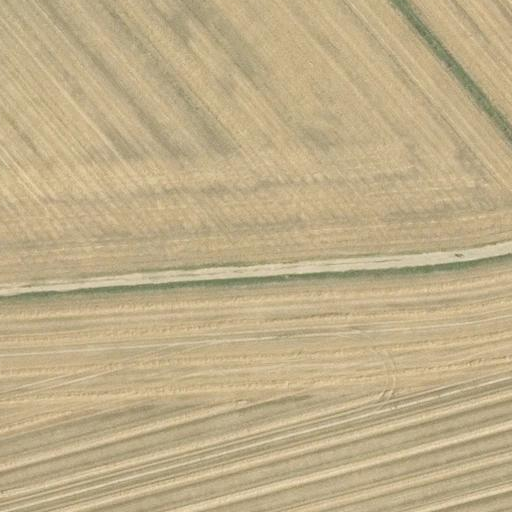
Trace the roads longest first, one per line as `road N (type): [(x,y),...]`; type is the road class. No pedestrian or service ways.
road 1 (track): [(511,248),(450,260),(0,291)]
road 2 (track): [(395,0),(511,136)]
